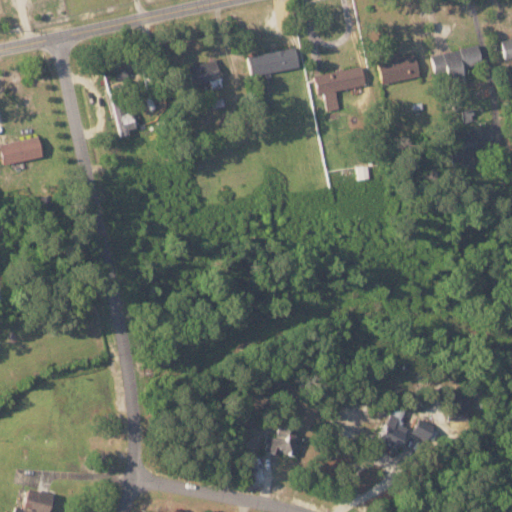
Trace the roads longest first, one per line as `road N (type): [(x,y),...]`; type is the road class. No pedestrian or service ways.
road 1 (residential): [(123,511),(137,455),(134,398),(59,34)]
road 2 (residential): [(0,48),(216,0)]
road 3 (residential): [(135,474),(307,511)]
